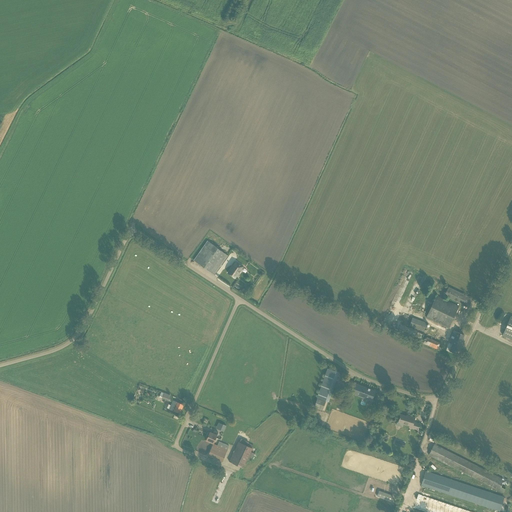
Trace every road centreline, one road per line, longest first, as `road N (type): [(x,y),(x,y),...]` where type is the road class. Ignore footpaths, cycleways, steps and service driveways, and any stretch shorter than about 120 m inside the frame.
road 1 (unclassified): [(239,298),(365,379),(437,396),(511,245)]
road 2 (unclassified): [(0,365),(56,349),(79,333),(130,233),(239,298)]
road 3 (unclassified): [(234,471),(175,445),(239,298)]
